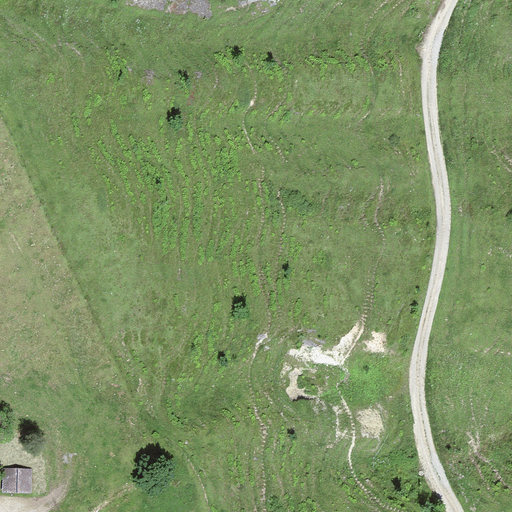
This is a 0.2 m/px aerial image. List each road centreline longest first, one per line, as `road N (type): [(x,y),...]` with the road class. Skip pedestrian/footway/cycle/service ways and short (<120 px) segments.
road 1 (track): [(449,0),(431,49),(430,96),(454,232),(423,368),(420,419),(457,511)]
road 2 (track): [(0,226),(75,370),(82,426),(73,474)]
